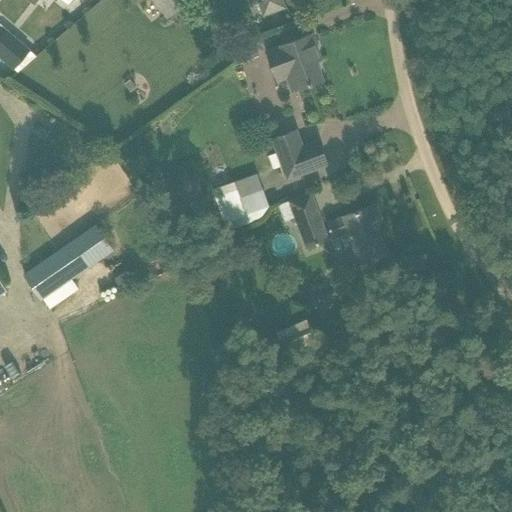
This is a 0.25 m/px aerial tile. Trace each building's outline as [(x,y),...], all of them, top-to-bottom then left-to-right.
[(179,0),(159,0),(173,16),(184,6),(179,0)] [(258,0),(257,1),(262,16),(285,8),(281,0),(258,0)] [(0,39),(0,57),(14,69),(29,51),(7,31),(0,39)] [(286,78),(291,92),(323,80),(312,52),(318,50),(311,33),(264,51),(276,82),(286,78)] [(252,41),(229,50),(235,65),(258,56),(252,41)] [(135,87),(129,80),(123,85),(129,92),(135,87)] [(271,139),(286,180),(327,165),(319,140),(302,146),(296,130),(271,139)] [(213,197),(223,223),(245,215),(235,189),(213,197)] [(278,204),(283,220),(293,216),(305,248),(329,239),(311,191),(278,204)] [(347,246),(353,265),(387,253),(369,206),(326,222),(331,238),(348,233),(352,244),(347,246)] [(23,274),(41,300),(113,250),(96,224),(23,274)] [(312,292),(319,311),(337,305),(330,286),(312,292)] [(275,332),(285,354),(316,340),(306,318),(275,332)]
